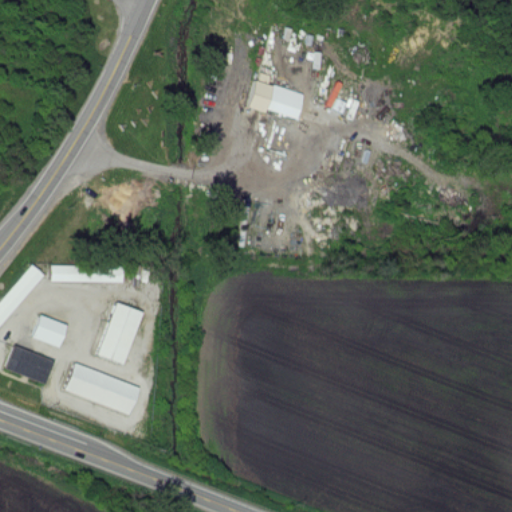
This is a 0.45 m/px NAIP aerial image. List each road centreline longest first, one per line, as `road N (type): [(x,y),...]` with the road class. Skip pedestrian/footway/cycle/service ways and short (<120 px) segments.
road 1 (primary): [(147,0),(75,141),(0,246)]
road 2 (primary): [(0,417),(241,511)]
